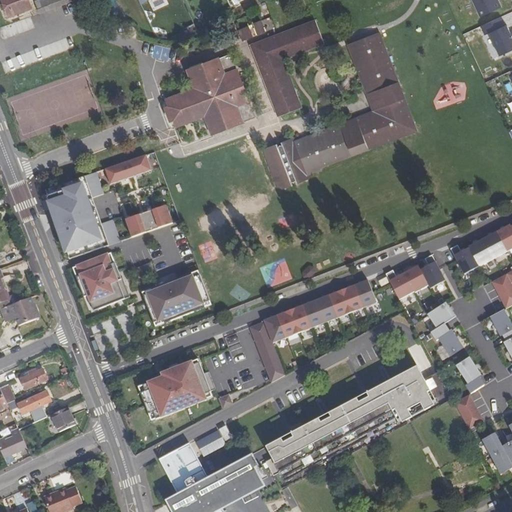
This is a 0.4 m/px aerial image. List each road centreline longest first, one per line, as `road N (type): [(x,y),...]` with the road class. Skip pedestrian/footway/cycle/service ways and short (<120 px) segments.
road 1 (residential): [(511,214),(92,376)]
road 2 (tertiary): [(13,175),(72,330)]
road 3 (residential): [(161,117),(13,175)]
road 4 (unknown): [(46,262),(152,237),(185,263)]
road 5 (residential): [(0,482),(112,426)]
